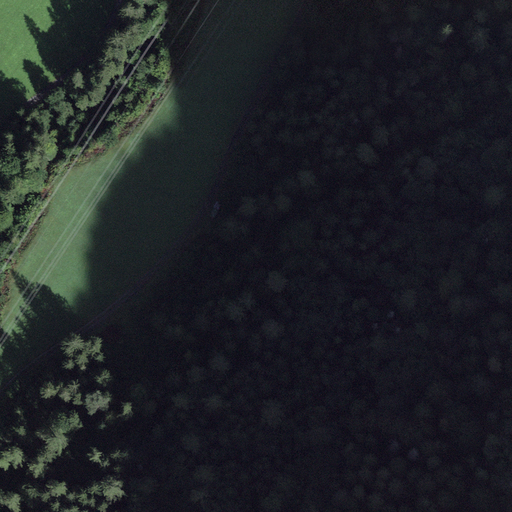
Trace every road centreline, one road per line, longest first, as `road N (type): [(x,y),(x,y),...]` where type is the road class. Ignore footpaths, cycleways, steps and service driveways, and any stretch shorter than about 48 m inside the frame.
road 1 (track): [(307,0),(212,196),(182,237),(144,279),(0,395)]
road 2 (track): [(0,135),(46,95),(116,16),(120,0)]
